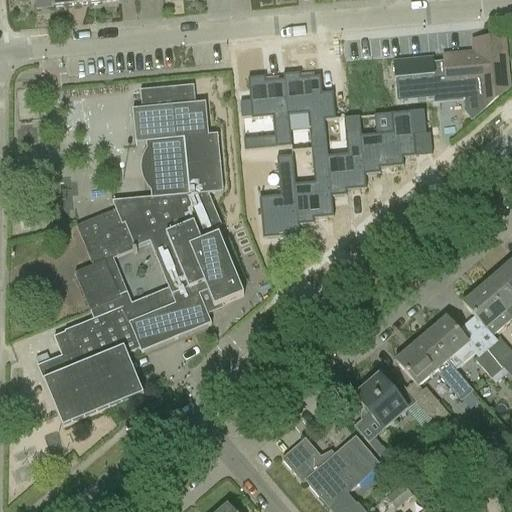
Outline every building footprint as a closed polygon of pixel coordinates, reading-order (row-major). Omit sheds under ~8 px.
[(52,10),(76,8),(75,0),(34,0),(36,11),(52,10)] [(471,124),(509,91),(504,40),(479,42),(480,55),(443,58),(446,90),(461,89),(463,114),(471,124)] [(299,77),(282,78),(282,83),(284,83),(287,119),(288,119),(307,117),(309,139),(325,138),(322,106),(333,105),(332,91),(321,92),(320,80),(300,81),(299,77)] [(264,80),(247,82),(251,122),(272,120),(274,143),(290,141),(288,119),(287,119),(284,83),(282,83),(277,84),(265,85),(264,80)] [(192,335),(210,328),(205,315),(243,299),(215,232),(221,230),(208,197),(222,196),(217,137),(208,138),(205,105),(194,106),(193,88),(139,93),(141,114),(132,115),(132,113),(131,113),(134,148),(166,146),(171,202),(160,206),(172,235),(165,238),(187,292),(171,299),(168,292),(131,307),(113,262),(158,244),(147,217),(122,228),(116,214),(76,230),(92,269),(73,277),(89,315),(93,313),(96,322),(63,335),(64,336),(54,340),(62,359),(36,370),(62,432),(106,413),(142,399),(140,393),(126,358),(139,353),(140,356),(192,335)] [(361,139),(360,139),(363,178),(364,178),(379,176),(379,172),(403,169),(402,161),(415,160),(411,115),(390,117),(392,136),(361,139)] [(327,159),(326,159),(330,199),(331,199),(346,198),(346,193),(366,191),(364,178),(363,178),(360,139),(361,139),(360,132),(344,134),(346,157),(327,159)] [(294,180),(293,180),(297,220),(313,219),(312,214),(332,212),(331,199),(330,199),(326,159),(327,159),(326,151),(310,152),(313,178),(294,180)] [(279,199),(258,201),(262,242),(279,240),(279,235),(299,233),(297,220),(293,180),(294,180),(293,175),(277,177),(279,199)] [(511,264),(492,282),(502,293),(493,300),(505,315),(511,308),(511,264)] [(484,333),(505,315),(493,300),(502,293),(492,282),(462,307),(484,333)] [(475,357),(467,347),(445,322),(417,346),(428,358),(437,351),(456,374),(475,357)] [(511,355),(499,340),(487,351),(504,371),(511,363),(511,355)] [(417,346),(395,365),(412,385),(417,390),(418,389),(437,373),(440,376),(438,378),(461,405),(473,394),(456,374),(437,351),(428,358),(417,346)] [(474,362),(492,382),(504,371),(487,351),(474,362)] [(353,401),(362,412),(360,413),(360,421),(361,422),(354,429),(369,447),(407,414),(416,406),(405,392),(399,385),(390,393),(378,379),(353,401)] [(412,401),(416,406),(436,429),(436,428),(447,418),(448,417),(425,391),(422,393),(412,401)] [(55,437),(41,440),(44,454),(58,451),(55,437)] [(305,443),(281,463),(302,488),(305,486),(327,511),(359,511),(347,498),(380,470),(355,440),(333,459),(331,455),(320,461),(305,443)] [(396,511),(412,499),(402,487),(386,500),(396,511)]
